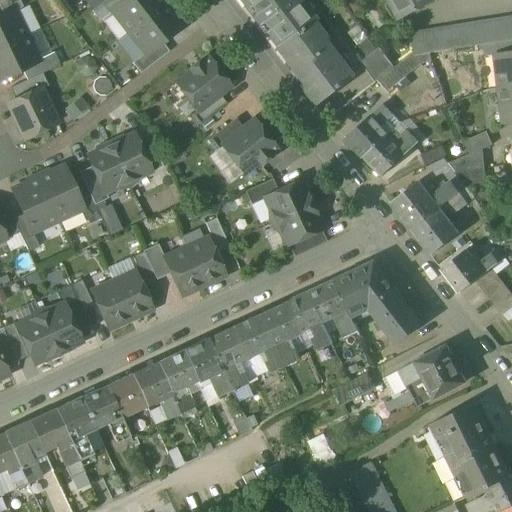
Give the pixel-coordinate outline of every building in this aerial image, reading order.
[(124,0),(111,10),(128,32),(164,5),(160,0),(124,0)] [(313,21),(297,0),(244,0),(247,4),(246,5),(269,35),(270,34),(279,46),(276,48),(276,49),(311,22),(313,21)] [(390,0),(400,19),(435,0),(432,0),(431,1),(430,0),(390,0)] [(164,5),(128,32),(145,53),(145,54),(162,42),(183,25),(172,11),(170,12),(164,5)] [(15,10),(0,17),(0,48),(27,35),(15,10)] [(511,18),(493,22),(497,43),(511,40),(511,18)] [(354,77),(311,22),(276,49),(277,50),(278,49),(287,61),(286,62),(309,91),(310,90),(319,102),(318,103),(319,104),(354,77)] [(493,22),(411,35),(413,54),(414,56),(430,54),(483,45),(497,43),(493,22)] [(27,35),(0,48),(0,79),(21,69),(39,61),(39,60),(27,35)] [(511,40),(497,43),(483,45),(485,58),(497,56),(496,54),(511,52),(511,40)] [(162,42),(145,54),(145,53),(132,63),(140,74),(169,51),(162,42)] [(380,48),(361,63),(376,83),(378,82),(394,68),(380,48)] [(511,52),(496,54),(497,56),(500,88),(505,87),(511,85),(511,52)] [(53,53),(39,60),(39,61),(21,69),(27,80),(42,73),(59,65),(53,53)] [(394,68),(378,82),(387,93),(421,65),(431,62),(430,54),(414,56),(413,54),(394,68)] [(199,61),(189,69),(191,71),(176,83),(197,111),(198,111),(221,94),(230,87),(207,58),(201,63),(199,61)] [(27,80),(10,88),(15,101),(40,89),(41,90),(48,86),(42,73),(27,80)] [(15,101),(8,104),(25,138),(30,136),(35,138),(40,135),(42,130),(57,123),(41,90),(40,89),(15,101)] [(221,94),(198,111),(197,111),(192,115),(199,126),(228,103),(221,94)] [(383,105),(346,139),(364,158),(394,130),(387,122),(394,115),(383,105)] [(237,118),(208,140),(216,150),(222,146),(221,145),(244,127),(237,118)] [(276,149),(253,120),(244,127),(221,145),(222,146),(244,174),(259,162),(261,164),(271,156),(269,154),(276,149)] [(394,130),(364,158),(381,177),(418,143),(407,131),(401,137),(394,130)] [(485,133),(464,143),(470,156),(480,152),(480,151),(492,146),(485,133)] [(134,134),(110,145),(128,183),(152,172),(137,139),(134,134)] [(163,167),(148,134),(137,139),(152,172),(163,167)] [(110,145),(87,156),(92,167),(105,194),(106,193),(128,183),(110,145)] [(442,147),(421,157),(426,167),(447,157),(442,147)] [(470,156),(448,164),(453,171),(455,173),(482,170),(480,152),(470,156)] [(445,159),(427,168),(433,181),(453,171),(448,164),(445,159)] [(75,191),(63,166),(47,174),(48,176),(39,180),(58,221),(82,209),(83,209),(75,191)] [(105,194),(92,167),(79,172),(86,186),(94,205),(108,199),(106,193),(105,194)] [(482,170),(455,173),(467,188),(483,186),(482,170)] [(272,179),(245,191),(251,205),(264,199),(263,198),(278,192),(272,179)] [(39,180),(30,184),(29,182),(13,190),(24,214),(32,233),(58,221),(39,180)] [(278,192),(263,198),(264,199),(274,222),(313,204),(302,181),(278,192)] [(419,183),(391,204),(403,221),(404,220),(412,230),(460,193),(451,182),(437,193),(439,195),(433,200),(419,183)] [(510,184),(493,185),(495,203),(511,201),(510,184)] [(86,186),(75,191),(83,209),(82,209),(89,224),(101,219),(94,205),(86,186)] [(460,193),(412,230),(420,240),(419,241),(431,257),(443,248),(439,242),(455,230),(444,215),(450,210),(454,215),(468,205),(460,193)] [(101,207),(107,223),(120,218),(114,202),(101,207)] [(313,204),(274,222),(285,245),(288,244),(321,229),(324,228),(313,204)] [(32,233),(24,214),(13,219),(14,222),(19,233),(28,252),(39,247),(32,233)] [(229,248),(216,219),(205,224),(218,253),(229,248)] [(14,222),(1,228),(7,239),(19,233),(14,222)] [(321,229),(288,244),(294,257),(326,242),(321,229)] [(207,238),(186,248),(203,286),(225,276),(207,238)] [(158,244),(143,251),(143,252),(153,274),(156,280),(171,273),(164,258),(158,244)] [(164,258),(171,273),(181,296),(203,286),(186,248),(164,258)] [(467,251),(442,271),(458,293),(475,280),(491,267),(498,262),(492,254),(478,265),(467,251)] [(153,274),(143,252),(133,257),(142,279),(153,274)] [(374,261),(332,280),(347,313),(350,319),(368,311),(395,347),(423,325),(374,261)] [(511,309),(511,294),(491,267),(475,280),(502,317),(511,309)] [(135,272),(113,282),(130,319),(152,309),(135,272)] [(82,280),(71,285),(78,300),(81,307),(91,302),(82,280)] [(332,280),(319,286),(319,287),(308,292),(323,324),(335,318),(347,313),(332,280)] [(113,282),(91,292),(108,329),(130,319),(113,282)] [(308,292),(300,296),(299,295),(282,303),(298,336),(313,329),(323,324),(308,292)] [(78,300),(65,306),(80,339),(93,333),(81,307),(78,300)] [(282,303),(265,311),(266,312),(257,316),(272,348),(284,342),(298,336),(282,303)] [(65,306),(64,304),(40,315),(58,353),(81,342),(80,339),(65,306)] [(347,313),(335,318),(344,338),(357,332),(350,319),(347,313)] [(58,353),(40,315),(16,325),(34,364),(58,353)] [(272,348),(257,316),(249,320),(249,319),(232,327),(247,359),(263,352),(272,348)] [(28,356),(13,324),(2,328),(4,331),(17,361),(28,356)] [(323,324),(313,329),(317,338),(314,340),(318,349),(332,343),(323,324)] [(232,327),(215,334),(215,335),(207,339),(222,371),(232,366),(247,359),(232,327)] [(17,361),(4,331),(0,333),(0,356),(6,370),(19,364),(17,361)] [(207,339),(199,343),(198,342),(181,350),(197,382),(208,377),(222,371),(207,339)] [(288,351),(284,342),(272,348),(281,366),(297,359),(292,349),(288,351)] [(446,346),(399,371),(384,379),(395,399),(410,391),(418,407),(465,383),(446,346)] [(281,366),(272,348),(263,352),(267,361),(264,362),(268,372),(281,366)] [(181,350),(164,358),(164,359),(156,363),(171,394),(182,389),(197,382),(181,350)] [(0,356),(0,379),(9,376),(6,370),(0,356)] [(156,363),(148,367),(147,366),(130,374),(145,406),(161,399),(171,394),(156,363)] [(241,373),(236,375),(232,366),(222,371),(231,390),(246,383),(241,373)] [(222,371),(208,377),(217,396),(231,390),(222,371)] [(130,374),(112,382),(113,383),(105,386),(120,418),(131,413),(145,406),(130,374)] [(366,374),(333,391),(341,405),(374,388),(366,374)] [(105,386),(95,391),(95,390),(79,397),(94,430),(107,424),(120,418),(105,386)] [(186,399),(182,389),(171,394),(180,413),(194,407),(190,397),(186,399)] [(171,394),(161,399),(165,408),(162,410),(167,419),(180,413),(171,394)] [(79,397),(64,404),(64,405),(54,410),(68,442),(83,435),(94,430),(79,397)] [(475,403),(430,425),(433,431),(425,435),(438,461),(446,457),(467,499),(486,489),(511,477),(475,403)] [(54,410),(46,414),(45,413),(28,421),(43,454),(56,447),(68,442),(54,410)] [(131,413),(120,418),(129,437),(144,430),(140,420),(135,422),(131,413)] [(120,418),(107,424),(116,443),(129,437),(120,418)] [(28,421),(10,429),(11,430),(3,434),(18,465),(32,459),(43,454),(28,421)] [(309,438),(318,460),(335,454),(326,432),(309,438)] [(3,434),(0,434),(0,473),(5,471),(18,465),(3,434)] [(83,435),(68,442),(77,461),(92,454),(83,435)] [(68,442),(56,447),(70,478),(83,472),(77,461),(68,442)] [(32,459),(18,465),(26,484),(41,477),(32,459)] [(395,511),(371,463),(349,473),(368,511),(395,511)] [(18,465),(5,471),(14,490),(26,484),(18,465)] [(511,476),(511,477),(486,489),(488,495),(467,505),(469,511),(491,511),(495,510),(496,511),(499,511),(511,505),(511,476)]
